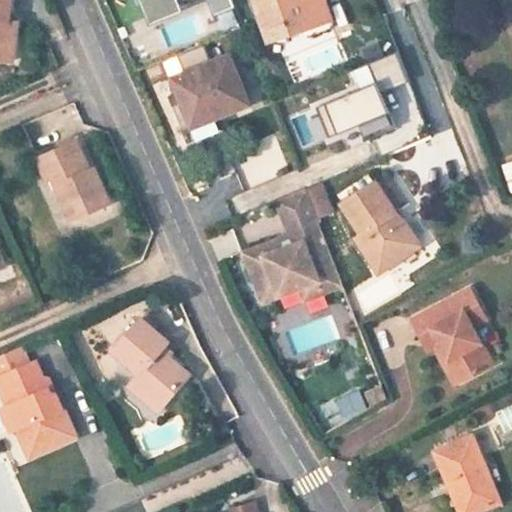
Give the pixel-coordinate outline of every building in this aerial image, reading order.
[(0,0),(0,60),(13,62),(18,15),(10,14),(11,0),(0,0)] [(139,0),(149,23),(179,10),(176,3),(183,0),(205,0),(212,16),(233,7),(230,0),(139,0)] [(330,21),(322,0),(254,0),(270,43),(330,21)] [(355,17),(367,60),(389,54),(374,0),(354,0),(359,16),(355,17)] [(249,103),(228,56),(172,78),(193,126),(249,103)] [(363,136),(391,124),(367,67),(348,75),(354,91),(312,109),(325,141),(360,127),(363,136)] [(99,204),(84,171),(76,171),(61,142),(25,158),(39,189),(48,189),(62,220),(99,204)] [(511,162),(502,166),(510,193),(511,192),(511,162)] [(423,234),(410,213),(405,215),(383,181),(349,206),(371,238),(365,245),(384,272),(406,255),(402,249),(423,234)] [(281,298),(302,290),(319,283),(325,295),(343,288),(302,187),(287,197),(277,202),(294,246),(284,250),(280,239),(244,255),(256,287),(272,281),(281,298)] [(281,298),(272,281),(256,287),(263,304),(281,298)] [(325,295),(319,283),(302,290),(307,301),(325,295)] [(498,359),(476,320),(488,314),(471,284),(414,317),(423,334),(435,328),(464,378),(498,359)] [(161,415),(185,389),(153,359),(163,351),(135,327),(108,356),(136,380),(129,387),(159,417),(161,415)] [(26,363),(17,348),(1,355),(8,373),(26,363)] [(65,428),(49,394),(44,392),(31,364),(26,363),(8,373),(1,355),(0,355),(0,398),(5,411),(0,413),(0,414),(7,433),(13,430),(20,447),(65,428)] [(159,417),(129,387),(122,395),(151,422),(159,417)] [(346,417),(370,411),(365,390),(341,397),(346,417)] [(511,406),(493,413),(501,437),(511,432),(511,406)] [(405,423),(401,411),(386,419),(392,431),(405,423)] [(509,483),(479,422),(442,440),(471,501),(509,483)] [(266,511),(263,501),(233,511),(266,511)]
